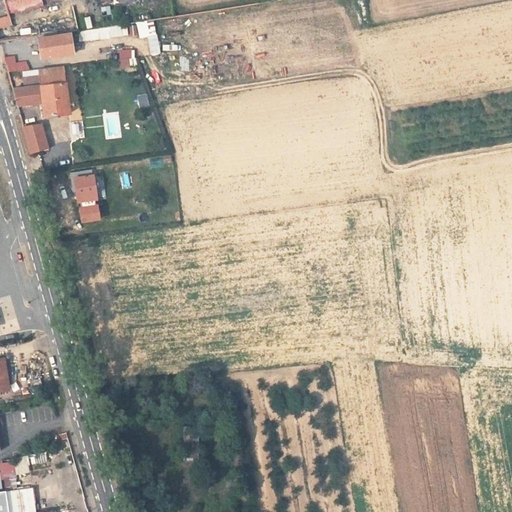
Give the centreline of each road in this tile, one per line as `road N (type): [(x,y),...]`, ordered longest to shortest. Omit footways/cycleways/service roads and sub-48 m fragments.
road 1 (track): [(158,82),(173,96),(307,71),(364,74),(381,94),(387,156),(511,145)]
road 2 (tertiary): [(4,128),(111,511)]
